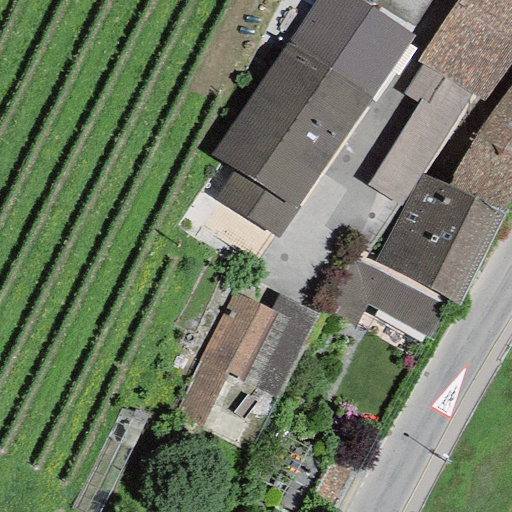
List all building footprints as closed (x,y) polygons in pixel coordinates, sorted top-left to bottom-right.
[(357,0),(314,0),(286,43),(371,100),(413,36),(357,0)] [(511,58),(511,0),(456,0),(417,62),(471,95),(483,103),(511,58)] [(273,242),(371,100),(286,43),(210,155),(232,170),(212,200),(273,242)] [(471,95),(421,66),(403,96),(415,103),(365,185),(400,207),(421,175),(471,95)] [(511,192),(511,83),(481,124),(441,185),(498,214),(511,192)] [(441,185),(421,175),(400,207),(375,266),(347,256),(319,308),(352,330),(364,305),(426,340),(446,298),(456,305),(502,216),(498,214),(441,185)] [(254,307),(232,295),(173,412),(249,450),(274,401),(316,317),(263,290),(254,307)]
